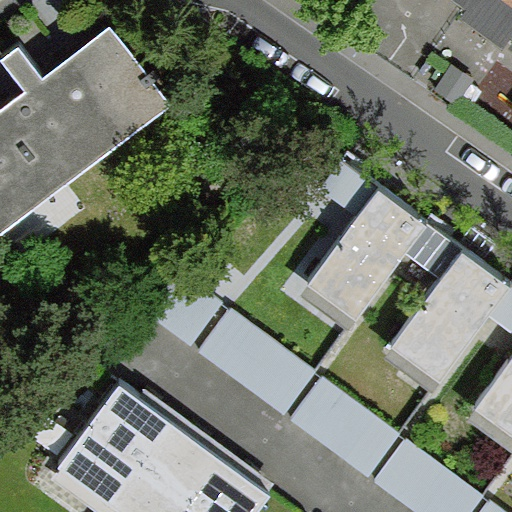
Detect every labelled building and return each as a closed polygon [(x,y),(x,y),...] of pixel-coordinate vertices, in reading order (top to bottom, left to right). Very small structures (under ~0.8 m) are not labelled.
[(511,0),(468,0),(471,1),(464,11),(505,40),(511,29),(511,0)] [(0,215),(158,96),(105,28),(45,73),(29,86),(0,107),(0,215)] [(29,86),(45,73),(20,42),(3,55),(29,86)] [(359,215),(381,183),(347,159),(324,188),(359,215)] [(406,249),(429,218),(381,183),(359,215),(312,279),(359,314),(406,249)] [(443,274),(464,246),(429,218),(406,249),(443,274)] [(489,311),(511,280),(464,246),(443,274),(394,342),(441,377),(489,311)] [(194,343),(223,303),(182,272),(152,311),(194,343)] [(511,326),(511,280),(489,311),(511,326)] [(287,412),(317,371),(235,309),(204,350),(287,412)] [(511,356),(477,403),(511,428),(511,356)] [(371,474),(402,433),(324,377),(294,418),(371,474)] [(173,416),(122,379),(63,461),(111,498),(173,416)] [(178,511),(222,453),(173,416),(111,498),(130,511),(178,511)] [(473,511),(486,495),(409,438),(378,480),(422,511),(473,511)] [(256,511),(273,489),(222,453),(178,511),(256,511)] [(510,511),(494,500),(485,511),(510,511)]
